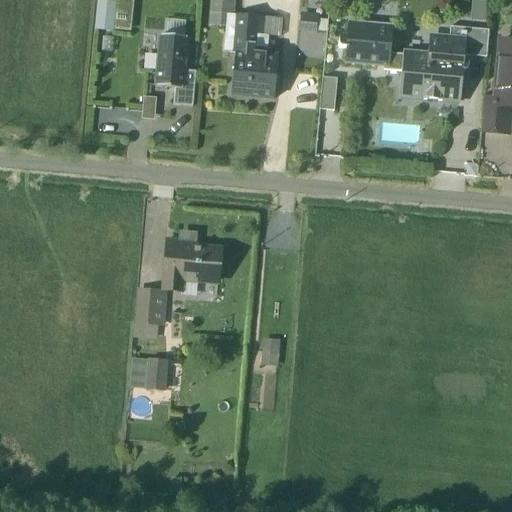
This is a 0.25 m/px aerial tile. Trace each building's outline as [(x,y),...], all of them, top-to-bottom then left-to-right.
[(107,0),(104,33),(126,35),(129,0),(107,0)] [(227,28),(237,29),(238,17),(232,17),(230,17),(231,7),(234,7),(234,0),(212,0),(211,27),(227,28)] [(471,1),(469,22),(489,24),(491,3),(471,1)] [(317,16),(299,14),(298,33),(316,35),(317,16)] [(237,29),(235,54),(265,57),(267,38),(268,20),(238,17),(237,29)] [(187,36),(187,21),(167,20),(167,35),(187,36)] [(268,20),(267,38),(279,38),(281,20),(268,20)] [(346,64),(383,68),(387,68),(389,55),(391,28),(361,25),(361,24),(349,23),(348,37),(343,37),(341,37),(340,39),(339,40),(339,45),(339,47),(340,49),(342,49),(347,50),(346,64)] [(225,53),(235,54),(237,29),(227,28),(225,53)] [(404,55),(404,56),(403,73),(402,89),(420,90),(419,100),(423,101),(441,103),(441,102),(458,104),(461,72),(465,72),(467,71),(467,69),(468,64),(468,62),(467,61),(465,60),(462,60),(463,57),(456,56),(458,29),(449,28),(448,41),(437,40),(435,54),(429,53),(428,58),(404,55)] [(463,57),(486,59),(489,32),(458,29),(456,56),(463,57)] [(174,90),(182,91),(183,72),(186,39),(160,37),(156,89),(174,90)] [(511,43),(500,43),(495,99),(494,107),(510,108),(511,108),(511,43)] [(277,58),(265,57),(235,54),(231,97),(274,101),(277,58)] [(383,72),(403,73),(404,56),(389,55),(387,68),(383,68),(383,72)] [(172,107),(192,109),(195,73),(183,72),(182,91),(174,90),(172,107)] [(319,111),(334,113),(337,80),(322,79),(319,111)] [(420,90),(402,89),(400,99),(419,100),(420,90)] [(480,134),(508,136),(510,108),(494,107),(495,99),(483,98),(480,134)] [(141,122),(154,123),(156,103),(143,102),(141,122)] [(164,285),(181,286),(182,281),(217,284),(220,252),(194,249),(195,236),(183,235),(183,242),(167,241),(164,285)] [(133,325),(161,327),(163,297),(136,295),(133,325)] [(279,342),(262,341),(260,367),(277,368),(279,342)] [(128,389),(146,391),(149,362),(130,361),(128,389)] [(146,391),(163,392),(166,363),(149,362),(146,391)]
